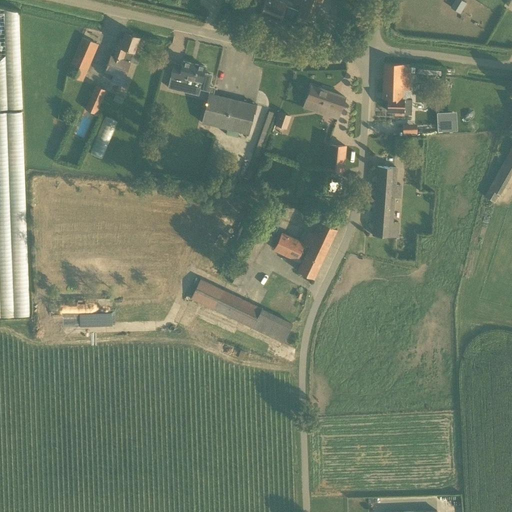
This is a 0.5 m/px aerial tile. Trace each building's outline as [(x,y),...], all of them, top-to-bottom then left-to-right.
[(278,23),(281,16),(284,7),(283,6),(284,5),(270,0),(264,0),(258,15),(278,23)] [(284,7),(281,16),(311,28),(322,0),(293,0),(292,3),(299,6),(297,12),(284,7)] [(456,0),(452,8),(460,13),(466,2),(462,0),(456,0)] [(21,163),(17,8),(0,8),(0,122),(6,123),(6,134),(7,134),(7,140),(8,164),(21,163)] [(122,85),(139,37),(125,33),(122,40),(120,39),(114,57),(111,56),(106,71),(114,74),(112,81),(122,85)] [(81,79),(98,44),(84,38),(68,74),(81,79)] [(184,78),(201,83),(199,89),(207,91),(211,75),(203,73),(205,66),(183,61),(181,67),(173,65),(170,80),(168,88),(181,91),(184,78)] [(404,95),(409,95),(410,64),(384,63),(383,99),(388,99),(387,111),(395,111),(395,114),(403,115),(404,95)] [(95,114),(106,90),(95,85),(84,109),(95,114)] [(316,103),(340,111),(345,97),(311,85),(303,108),(314,111),(316,103)] [(209,93),(202,122),(248,134),(255,105),(209,93)] [(285,128),(290,116),(280,112),(275,125),(285,128)] [(446,112),(437,112),(437,131),(457,130),(456,121),(447,121),(446,112)] [(90,153),(102,158),(117,121),(105,116),(90,153)] [(402,127),(403,134),(416,133),(416,126),(402,127)] [(343,170),(345,145),(329,144),(327,168),(343,170)] [(511,147),(485,196),(496,203),(511,174),(511,147)] [(400,198),(401,185),(395,184),(396,167),(377,166),(373,235),(397,237),(398,223),(393,223),(395,198),(400,198)] [(240,219),(246,207),(236,202),(230,215),(240,219)] [(265,218),(271,206),(266,203),(260,216),(265,218)] [(314,278),(337,229),(315,219),(310,230),(304,242),(281,232),(273,250),(296,261),(298,256),(304,259),(298,271),(314,278)] [(224,277),(238,286),(265,240),(250,231),(224,277)] [(226,235),(224,239),(219,248),(218,250),(222,253),(231,238),(226,235)] [(190,298),(283,342),(290,327),(259,312),(261,309),(199,280),(190,298)]
